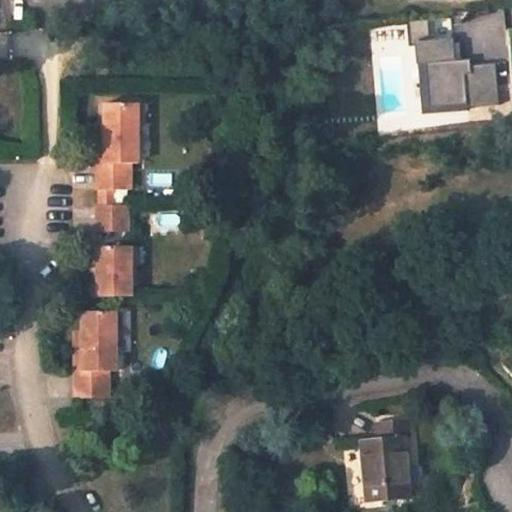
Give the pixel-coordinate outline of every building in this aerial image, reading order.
[(430,20),(408,21),(409,42),(414,42),(416,65),(418,65),(422,115),(467,111),(466,108),(499,106),(496,63),(471,66),(470,60),(455,61),(454,38),(431,40),(430,20)] [(115,189),(128,189),(128,163),(135,163),(136,104),(106,104),(106,123),(106,163),(97,163),(96,190),(115,189)] [(106,123),(96,123),(97,163),(106,163),(106,123)] [(115,189),(96,190),(97,206),(115,206),(115,189)] [(97,234),(126,234),(126,206),(115,206),(97,206),(97,234)] [(130,247),(98,246),(98,271),(98,297),(129,297),(130,247)] [(98,271),(90,271),(90,297),(98,297),(98,271)] [(114,372),(114,310),(83,310),(83,334),(83,371),(76,371),(75,398),(107,397),(107,373),(114,372)] [(83,334),(75,333),(76,371),(83,371),(83,334)] [(363,441),(368,502),(409,499),(404,437),(409,435),(407,419),(378,423),(379,439),(363,441)]
